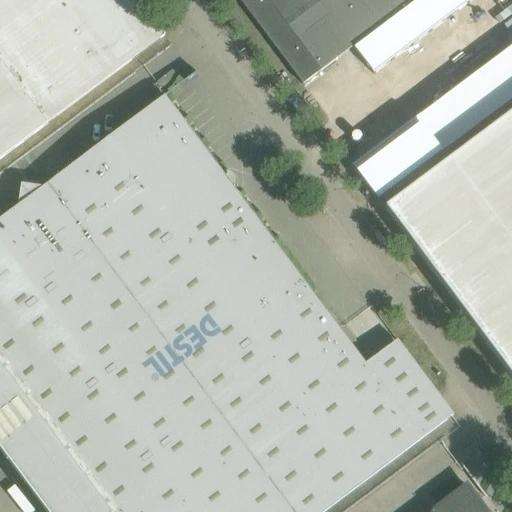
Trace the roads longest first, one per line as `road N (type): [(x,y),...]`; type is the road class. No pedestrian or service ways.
road 1 (unclassified): [(511,436),(182,0)]
road 2 (unknown): [(213,40),(0,198)]
road 3 (unknown): [(365,241),(511,132)]
